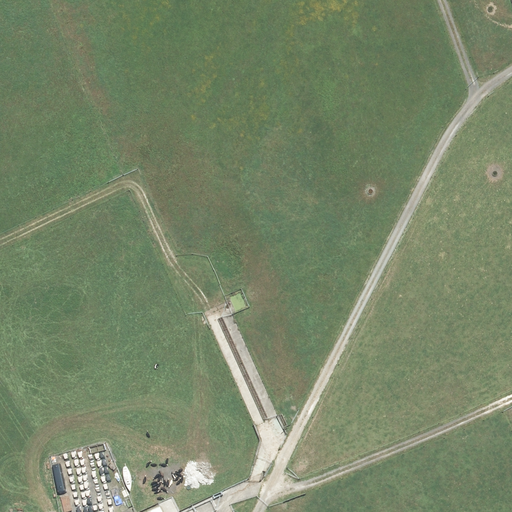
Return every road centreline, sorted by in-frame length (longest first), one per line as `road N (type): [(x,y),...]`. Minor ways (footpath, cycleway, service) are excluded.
road 1 (track): [(256,511),(460,117),(511,70)]
road 2 (track): [(511,398),(261,501)]
